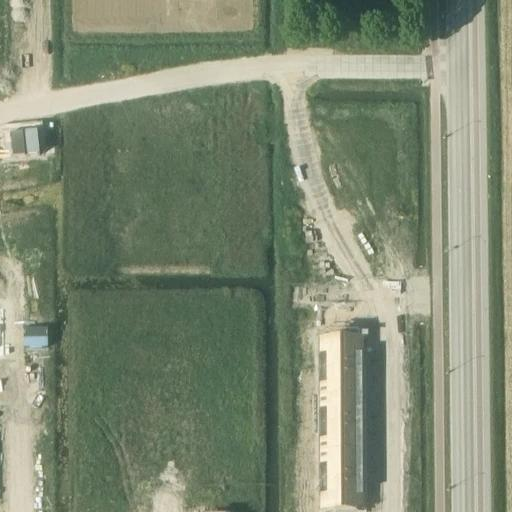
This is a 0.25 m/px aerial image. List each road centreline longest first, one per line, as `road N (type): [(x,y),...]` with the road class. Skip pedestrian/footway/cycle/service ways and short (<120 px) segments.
road 1 (tertiary): [(461,511),(457,0)]
road 2 (residential): [(388,511),(387,303)]
